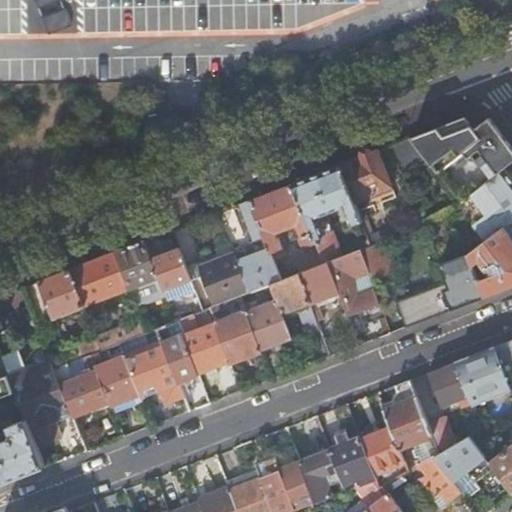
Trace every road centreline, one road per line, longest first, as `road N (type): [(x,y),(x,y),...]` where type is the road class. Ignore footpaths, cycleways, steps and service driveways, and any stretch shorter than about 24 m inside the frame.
road 1 (residential): [(511,316),(22,511)]
road 2 (tertiary): [(476,65),(0,246)]
